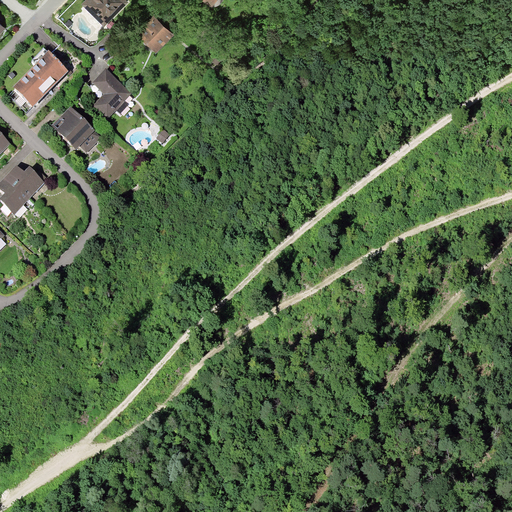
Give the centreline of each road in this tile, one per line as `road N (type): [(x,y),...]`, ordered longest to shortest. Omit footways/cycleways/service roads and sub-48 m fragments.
road 1 (track): [(77,453),(188,329),(326,210),(511,76)]
road 2 (track): [(77,453),(129,428),(369,247),(511,190)]
road 3 (track): [(311,511),(386,387),(511,239)]
road 4 (track): [(92,224),(322,0)]
road 5 (residential): [(2,305),(71,252),(95,213),(75,182),(0,113)]
